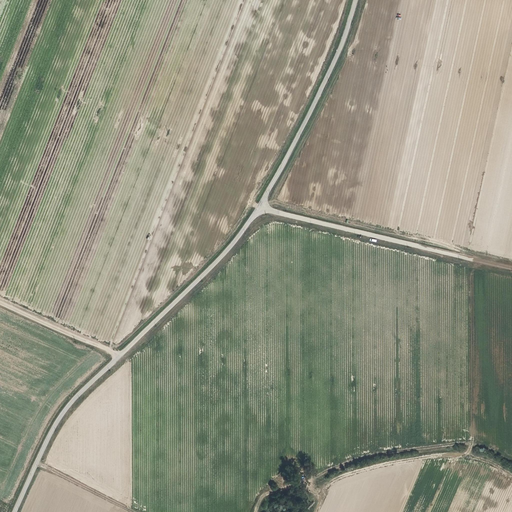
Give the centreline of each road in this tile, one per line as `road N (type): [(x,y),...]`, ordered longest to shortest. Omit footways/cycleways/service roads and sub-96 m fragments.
road 1 (unclassified): [(15,511),(71,404),(262,205)]
road 2 (unclassified): [(262,205),(511,269)]
road 3 (unclassified): [(262,205),(342,47),(356,0)]
road 4 (track): [(118,358),(0,305)]
